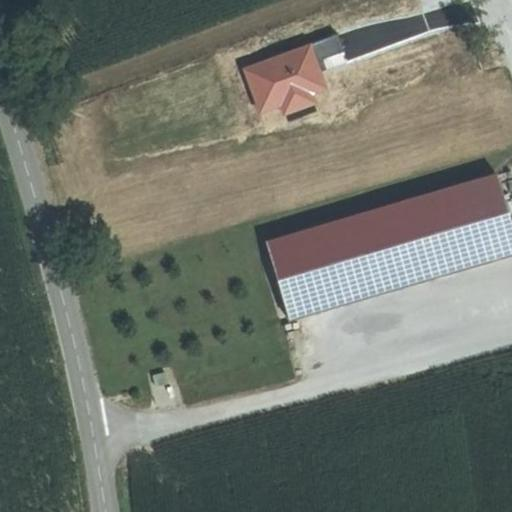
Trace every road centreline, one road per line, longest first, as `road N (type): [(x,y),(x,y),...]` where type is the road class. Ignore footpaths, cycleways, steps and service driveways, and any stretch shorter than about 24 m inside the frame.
road 1 (tertiary): [(0,83),(78,361),(105,511)]
road 2 (track): [(94,439),(511,341)]
